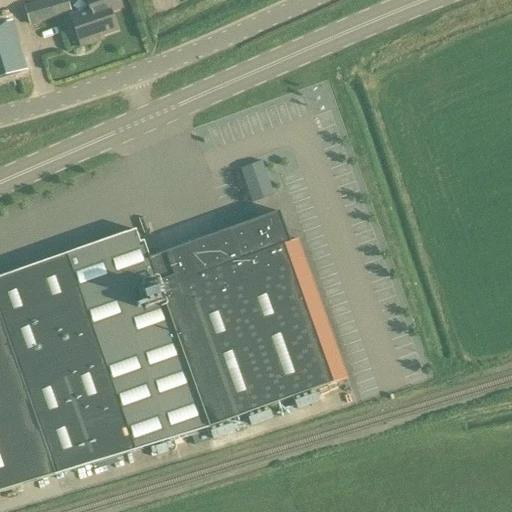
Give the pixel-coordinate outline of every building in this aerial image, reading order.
[(30,27),(71,15),(66,0),(41,0),(23,5),(30,27)] [(86,0),(90,11),(71,17),(81,48),(96,43),(95,39),(116,32),(110,13),(121,9),(117,0),(86,0)] [(12,21),(0,25),(0,78),(27,71),(12,21)] [(242,166),(248,190),(271,185),(265,161),(242,166)] [(250,193),(254,202),(275,193),(271,184),(250,193)] [(0,278),(0,493),(54,477),(209,429),(209,430),(348,381),(298,239),(289,243),(278,213),(185,246),(187,252),(169,258),(167,255),(151,261),(149,256),(144,243),(139,244),(135,231),(0,278)]
